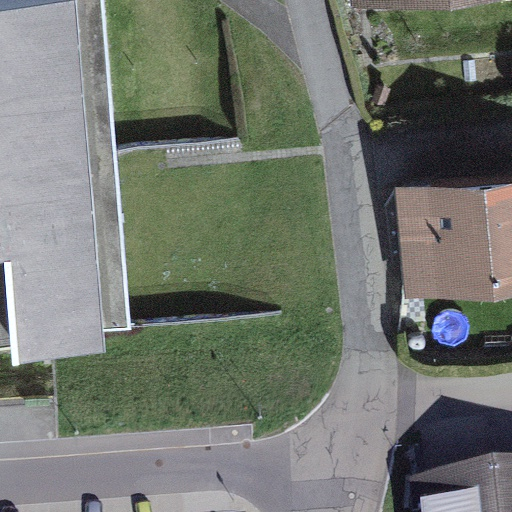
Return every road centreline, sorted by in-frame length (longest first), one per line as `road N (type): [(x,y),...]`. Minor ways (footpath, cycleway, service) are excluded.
road 1 (residential): [(309,0),(347,142),(370,406)]
road 2 (residential): [(348,505),(279,478),(210,467),(0,482)]
road 3 (residential): [(370,406),(511,390)]
